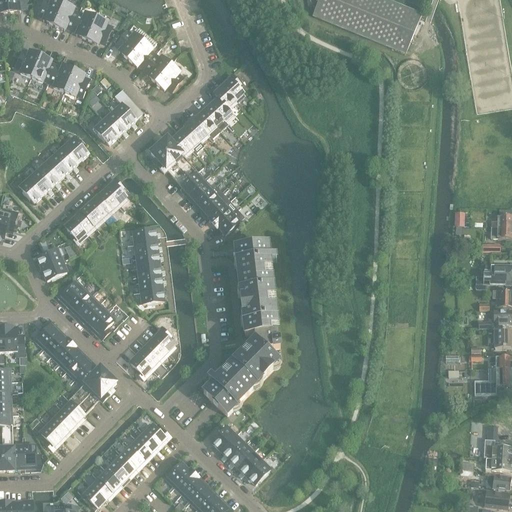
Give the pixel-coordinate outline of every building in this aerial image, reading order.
[(0,0),(0,12),(0,13),(1,16),(9,15),(7,0),(0,0)] [(7,0),(9,15),(17,14),(16,11),(19,10),(20,11),(27,10),(25,0),(7,0)] [(319,0),(312,18),(406,56),(422,16),(381,0),(319,0)] [(47,25),(54,28),(64,6),(53,1),(52,4),(46,1),(38,18),(45,21),(45,20),(48,21),(47,25)] [(65,30),(72,33),(79,16),(73,13),(75,10),(64,6),(54,28),(61,31),(63,28),(66,29),(65,30)] [(79,16),(72,33),(78,35),(78,34),(81,36),(80,39),(87,42),(97,20),(86,15),(85,18),(79,16)] [(97,20),(87,42),(94,46),(96,42),(99,43),(98,44),(105,47),(113,30),(107,27),(108,25),(97,20)] [(122,57),(128,62),(144,44),(135,36),(133,38),(128,34),(116,48),(122,53),(122,52),(125,54),(122,57)] [(139,67),(144,72),(156,58),(151,54),(153,51),(144,44),(128,62),(134,68),(137,64),(139,66),(139,67)] [(21,76),(32,81),(41,58),(34,55),(32,59),(29,58),(30,57),(23,54),(16,71),(22,73),(21,76)] [(49,85),(57,68),(50,65),(50,66),(47,65),(49,61),(41,58),(32,81),(42,85),(43,83),(49,85)] [(161,62),(156,58),(144,72),(149,76),(150,75),(152,77),(150,80),(156,86),(172,67),(162,59),(161,62)] [(172,67),(156,86),(162,91),(164,88),(167,90),(166,91),(172,95),(184,81),(179,77),(180,75),(172,67)] [(54,90),(65,95),(74,73),(67,69),(65,73),(62,72),(63,71),(57,68),(49,85),(55,88),(54,90)] [(74,73),(65,95),(75,100),(76,97),(83,100),(90,83),(83,80),(83,81),(80,79),(82,76),(74,73)] [(227,85),(223,89),(237,105),(238,104),(245,98),(243,96),(244,96),(238,89),(241,86),(233,77),(226,83),(227,85)] [(98,97),(102,93),(97,87),(92,92),(98,97)] [(237,105),(223,89),(215,97),(218,101),(219,101),(229,112),(236,106),(239,108),(240,107),(238,104),(237,105)] [(88,102),(93,107),(100,100),(95,95),(88,102)] [(219,101),(218,101),(211,108),(225,124),(226,123),(233,116),(229,112),(219,101)] [(121,109),(113,116),(128,132),(131,128),(135,132),(137,129),(134,126),(137,123),(123,107),(122,108),(121,109)] [(224,125),(225,124),(211,108),(203,115),(217,131),(224,125)] [(203,115),(195,122),(195,123),(209,138),(210,137),(217,131),(203,115)] [(113,116),(112,117),(104,124),(119,140),(123,136),(126,140),(128,137),(125,134),(128,132),(113,116)] [(195,122),(194,121),(185,129),(187,130),(201,145),(208,139),(209,138),(195,123),(195,122)] [(101,139),(110,148),(119,140),(104,124),(97,130),(96,132),(95,132),(98,135),(97,136),(100,140),(101,139)] [(193,153),(194,152),(201,145),(187,130),(179,137),(193,153)] [(179,137),(171,144),(185,160),(192,153),(195,156),(196,155),(194,152),(193,153),(179,137)] [(168,157),(177,167),(185,160),(171,144),(168,140),(159,148),(168,157)] [(65,150),(80,166),(89,157),(81,148),(82,147),(79,144),(78,145),(75,141),(74,142),(73,143),(65,150)] [(168,157),(159,148),(151,155),(158,164),(156,166),(159,169),(164,176),(167,173),(169,175),(177,167),(168,157)] [(58,156),(56,158),(71,174),(73,172),(76,175),(79,173),(76,169),(80,166),(65,150),(58,156)] [(55,159),(47,166),(62,182),(66,178),(69,182),(72,179),(68,176),(71,174),(56,158),(55,159)] [(169,175),(182,190),(198,175),(185,160),(177,167),(169,175)] [(58,185),(62,182),(47,166),(40,173),(39,174),(53,190),(55,188),(58,191),(61,189),(58,185)] [(37,175),(30,182),(44,198),(48,194),(51,198),(54,195),(51,192),(53,190),(39,174),(37,175)] [(182,190),(189,197),(205,183),(204,182),(198,175),(182,190)] [(110,189),(106,193),(120,209),(121,208),(128,202),(126,200),(127,200),(121,193),(124,190),(116,181),(109,187),(110,189)] [(26,197),(35,206),(44,198),(30,182),(22,189),(21,190),(20,190),(23,194),(23,195),(26,198),(26,197)] [(206,184),(205,183),(189,197),(196,205),(212,191),(206,184)] [(196,205),(204,213),(219,199),(219,198),(212,191),(196,205)] [(119,210),(120,209),(106,193),(98,200),(112,216),(119,210)] [(204,213),(211,221),(227,207),(220,200),(219,199),(204,213)] [(112,216),(98,200),(90,208),(104,223),(105,223),(112,216)] [(211,221),(209,223),(217,231),(218,230),(218,229),(234,215),(233,214),(227,207),(211,221)] [(90,208),(82,215),(96,231),(103,224),(104,223),(90,208)] [(497,229),(511,229),(511,212),(500,212),(500,218),(498,218),(497,229)] [(0,241),(1,242),(1,240),(4,241),(7,231),(13,232),(18,216),(10,214),(9,217),(0,214),(0,241)] [(96,231),(82,215),(74,222),(88,238),(89,237),(96,231)] [(234,215),(218,229),(218,230),(226,238),(233,231),(234,233),(243,225),(241,223),(235,216),(234,215)] [(455,229),(465,229),(465,215),(455,215),(455,229)] [(80,245),(87,239),(88,238),(74,222),(65,230),(72,237),(70,238),(78,247),(80,245)] [(511,229),(497,229),(497,241),(511,241),(511,229)] [(156,240),(159,239),(160,239),(160,235),(155,236),(155,235),(155,232),(134,235),(134,238),(135,247),(157,245),(156,241),(156,240)] [(157,249),(157,245),(135,247),(137,257),(137,259),(158,257),(158,255),(158,254),(162,253),(162,249),(157,250),(157,249)] [(204,396),(228,419),(265,381),(275,370),(282,364),(279,338),(270,259),(268,247),(235,251),(237,263),(241,297),(241,304),(242,306),(242,312),(245,339),(246,341),(247,352),(204,396)] [(62,262),(57,253),(46,257),(46,256),(41,258),(42,259),(38,261),(39,264),(41,269),(43,272),(62,264),(62,262)] [(159,264),(163,263),(163,259),(158,260),(158,258),(158,257),(137,259),(137,261),(138,271),(160,269),(159,265),(159,264)] [(63,266),(62,264),(43,272),(44,276),(46,280),(47,284),(52,282),(52,283),(56,281),(56,280),(67,276),(63,266)] [(484,279),(476,279),(476,292),(487,292),(487,287),(511,288),(511,268),(491,268),(491,276),(484,276),(484,279)] [(160,272),(160,269),(138,271),(140,281),(140,283),(161,281),(161,279),(161,277),(165,277),(165,273),(160,274),(160,272)] [(140,285),(141,295),(163,293),(162,289),(162,287),(167,287),(166,283),(161,284),(161,282),(161,281),(140,283),(140,285)] [(65,302),(70,307),(84,292),(77,285),(76,286),(75,286),(68,292),(65,289),(57,297),(63,303),(65,302)] [(70,307),(78,314),(92,299),(84,292),(70,307)] [(152,306),(164,305),(164,302),(163,295),(163,293),(141,295),(143,305),(143,307),(147,307),(148,308),(152,308),(152,306)] [(497,301),(497,314),(509,313),(509,310),(511,310),(511,293),(493,293),(492,301),(497,301)] [(93,300),(92,299),(78,314),(85,322),(100,307),(93,300)] [(100,307),(85,322),(93,330),(108,315),(107,314),(100,307)] [(511,313),(509,313),(497,314),(494,314),(494,324),(494,329),(511,328),(511,313)] [(115,322),(109,315),(108,315),(93,330),(97,334),(96,335),(102,342),(111,333),(108,331),(114,324),(114,323),(115,322)] [(56,330),(50,324),(41,332),(44,335),(38,342),(37,344),(43,350),(44,351),(59,336),(55,332),(56,330)] [(5,343),(6,355),(16,355),(16,358),(24,358),(24,341),(17,341),(17,331),(14,331),(14,329),(5,329),(5,331),(5,343)] [(158,338),(153,342),(167,356),(168,357),(169,356),(176,350),(174,348),(175,348),(168,341),(171,338),(162,330),(156,337),(158,338)] [(511,331),(494,332),(495,351),(511,350),(511,331)] [(45,352),(52,359),(67,344),(66,343),(59,336),(44,351),(45,352)] [(76,350),(68,342),(66,343),(67,344),(52,359),(59,365),(60,366),(74,351),(75,351),(76,350)] [(168,358),(168,357),(167,356),(153,342),(146,350),(159,363),(161,365),(168,358)] [(159,363),(146,350),(138,358),(152,371),(153,373),(154,372),(161,365),(159,363)] [(60,367),(67,374),(82,359),(75,351),(74,351),(60,366),(60,367)] [(460,363),(460,352),(447,353),(447,363),(460,363)] [(153,373),(152,371),(138,358),(130,366),(137,373),(136,374),(144,382),(153,373)] [(74,380),(75,381),(90,366),(82,359),(67,374),(74,380)] [(496,371),(511,370),(511,359),(491,360),(491,365),(496,365),(496,371)] [(90,366),(75,381),(76,382),(82,388),(84,387),(97,373),(90,366)] [(84,387),(92,395),(100,386),(109,378),(101,370),(97,373),(84,387)] [(511,370),(496,371),(496,377),(490,377),(488,377),(488,382),(490,382),(490,385),(474,385),(474,396),(496,395),(496,389),(511,388),(511,370)] [(0,384),(10,385),(10,375),(10,373),(10,371),(0,371),(0,384)] [(450,382),(468,382),(468,372),(450,372),(450,382)] [(92,395),(100,403),(103,405),(109,399),(108,399),(112,396),(109,393),(117,385),(109,378),(100,386),(92,395)] [(0,384),(0,395),(11,395),(11,394),(10,385),(0,384)] [(83,389),(69,403),(85,418),(100,403),(92,395),(84,387),(82,388),(83,389)] [(11,395),(0,395),(0,406),(11,406),(11,396),(11,395)] [(69,404),(63,410),(62,411),(77,426),(85,418),(69,403),(69,404)] [(11,406),(0,406),(0,417),(11,417),(11,416),(11,406)] [(61,412),(54,419),(70,434),(77,426),(62,411),(61,412)] [(0,417),(0,427),(12,427),(11,418),(11,417),(0,417)] [(48,426),(47,427),(62,441),(70,434),(54,419),(48,426)] [(232,423),(229,426),(238,436),(241,433),(232,423)] [(13,427),(12,427),(0,427),(0,450),(3,450),(14,450),(14,447),(13,447),(13,428),(13,427)] [(47,427),(46,427),(40,434),(41,436),(47,443),(44,445),(53,454),(59,447),(58,446),(62,441),(47,427)] [(143,435),(158,449),(163,445),(164,446),(171,440),(162,432),(159,434),(153,428),(152,429),(151,427),(144,434),(143,435)] [(486,460),(511,461),(511,450),(492,450),(493,443),(496,443),(497,430),(487,429),(486,447),(487,447),(486,460)] [(219,452),(221,454),(236,439),(229,432),(228,431),(227,430),(224,433),(223,433),(220,436),(221,437),(212,445),(214,448),(219,452)] [(143,435),(136,442),(151,457),(158,449),(143,435)] [(225,458),(222,461),(224,464),(227,460),(230,463),(245,447),(243,446),(236,439),(221,454),(223,456),(225,458)] [(128,450),(143,465),(151,457),(136,442),(129,449),(128,450)] [(23,447),(14,447),(14,450),(15,469),(25,468),(24,447),(23,447)] [(35,447),(25,447),(24,447),(25,468),(31,468),(31,470),(40,470),(40,458),(36,458),(35,449),(35,447)] [(236,469),(238,471),(253,456),(246,449),(245,447),(230,463),(232,465),(229,468),(231,471),(234,467),(236,469)] [(14,450),(3,450),(3,462),(4,474),(15,474),(15,469),(14,450)] [(128,450),(128,451),(121,458),(136,472),(143,465),(128,450)] [(262,464),(260,463),(253,456),(238,471),(240,473),(242,475),(239,478),(241,480),(244,477),(247,479),(262,464)] [(113,465),(128,480),(136,472),(121,458),(114,465),(113,465)] [(511,472),(511,461),(486,460),(486,463),(487,463),(487,471),(491,471),(491,473),(511,474),(511,472)] [(269,471),(262,464),(247,479),(249,481),(253,486),(256,488),(264,479),(265,480),(268,477),(267,476),(271,473),(270,472),(269,471)] [(121,488),(128,480),(113,465),(112,466),(106,473),(121,488)] [(175,489),(189,474),(181,466),(175,473),(173,472),(165,480),(167,481),(174,488),(175,489)] [(98,481),(113,496),(121,488),(106,473),(99,480),(98,481)] [(190,473),(189,474),(197,482),(198,481),(190,473)] [(176,490),(182,497),(197,482),(189,474),(175,489),(176,490)] [(493,491),(510,493),(511,481),(494,479),(493,491)] [(91,489),(106,503),(113,496),(98,481),(97,482),(91,489)] [(190,504),(205,489),(197,482),(182,497),(189,503),(190,504)] [(84,495),(82,497),(81,498),(89,506),(91,504),(98,511),(106,503),(91,489),(84,495)] [(198,511),(213,497),(205,489),(190,504),(191,505),(198,511)] [(1,493),(1,502),(11,502),(11,493),(1,493)] [(485,510),(503,511),(507,511),(510,497),(487,494),(485,510)] [(212,511),(220,504),(213,497),(198,511),(212,511)] [(28,506),(22,506),(21,511),(32,511),(33,506),(33,503),(28,504),(28,506)]
